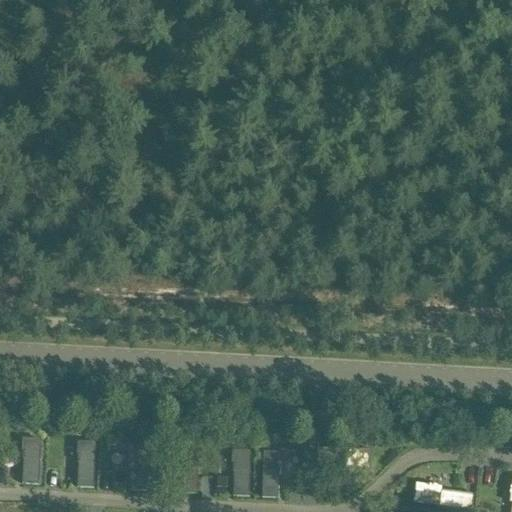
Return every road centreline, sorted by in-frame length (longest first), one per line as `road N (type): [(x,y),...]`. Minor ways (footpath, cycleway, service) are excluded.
road 1 (primary): [(511,383),(0,356)]
road 2 (track): [(511,295),(0,274)]
